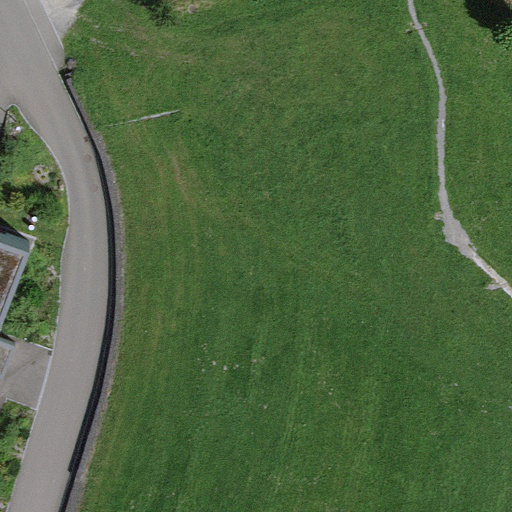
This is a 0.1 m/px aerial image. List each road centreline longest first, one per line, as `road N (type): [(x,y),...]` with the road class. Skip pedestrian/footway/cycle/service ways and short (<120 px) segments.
road 1 (residential): [(0,2),(76,157),(89,243),(78,360),(35,511)]
road 2 (track): [(412,0),(442,84),(446,210),(511,289)]
